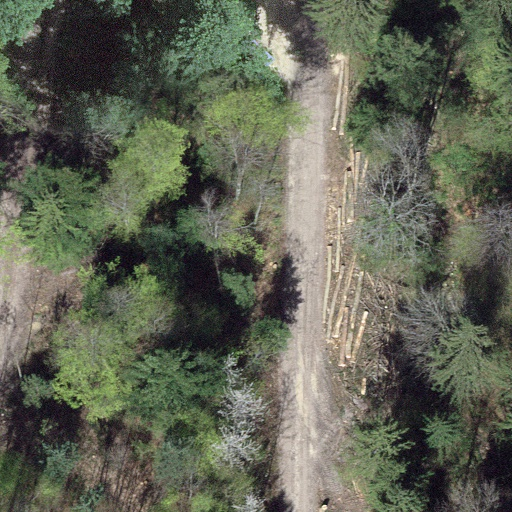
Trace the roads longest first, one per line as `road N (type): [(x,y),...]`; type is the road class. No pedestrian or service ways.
road 1 (track): [(298,0),(309,84),(293,511)]
road 2 (track): [(40,0),(0,331)]
